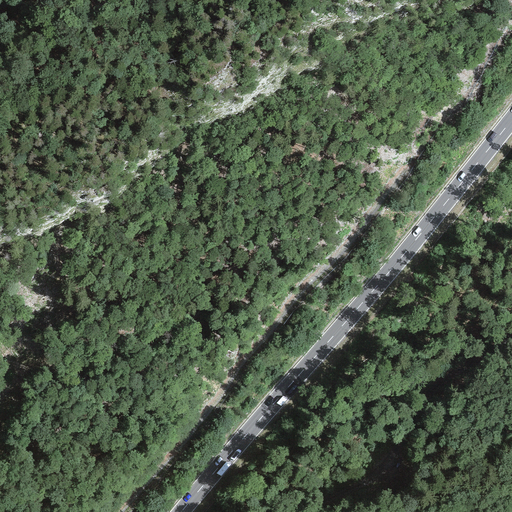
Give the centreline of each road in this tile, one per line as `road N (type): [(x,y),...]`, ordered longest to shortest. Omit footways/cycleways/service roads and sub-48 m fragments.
road 1 (primary): [(511,120),(181,511)]
road 2 (track): [(119,511),(405,165)]
road 3 (track): [(511,346),(356,511)]
